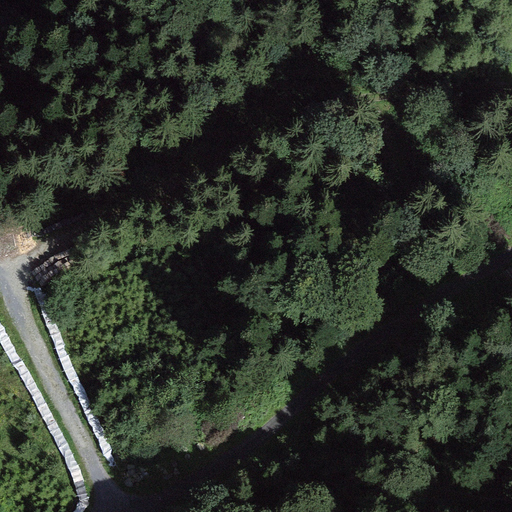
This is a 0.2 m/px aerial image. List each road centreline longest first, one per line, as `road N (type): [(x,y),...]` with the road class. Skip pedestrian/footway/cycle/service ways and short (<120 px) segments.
road 1 (track): [(511,71),(188,175),(49,242),(22,277),(22,314),(124,511)]
road 2 (track): [(136,511),(511,247)]
